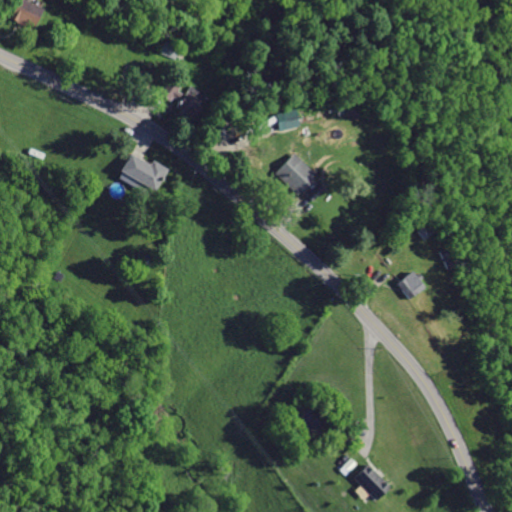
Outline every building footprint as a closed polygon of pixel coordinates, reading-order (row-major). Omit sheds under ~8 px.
[(31,28),(39,7),(23,0),(14,0),(7,18),(31,28)] [(172,106),(189,118),(203,97),(186,85),(181,92),(164,80),(156,91),(174,103),(172,106)] [(275,130),(296,125),(292,108),(271,113),(275,130)] [(295,194),(314,173),(291,152),(272,173),(295,194)] [(166,168),(151,159),(149,164),(129,153),(116,176),(138,188),(140,184),(153,191),(166,168)] [(322,188),(316,183),(306,195),(312,200),(322,188)] [(405,298),(422,288),(412,270),(395,281),(405,298)] [(389,486),(366,463),(352,477),(375,500),(389,486)]
